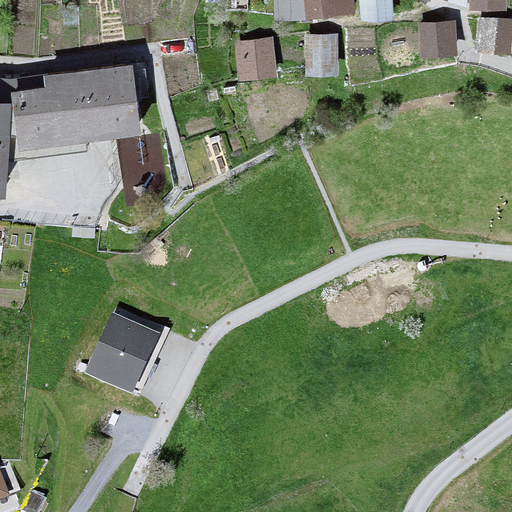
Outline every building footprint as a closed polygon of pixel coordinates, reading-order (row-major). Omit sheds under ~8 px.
[(277,0),(283,24),(365,13),(362,0),(277,0)] [(400,0),(371,0),(376,21),(405,15),(400,0)] [(511,16),(480,16),(481,51),(511,50),(511,16)] [(444,22),(418,26),(423,59),(449,55),(444,22)] [(336,31),(302,36),(311,78),(343,72),(336,31)] [(271,33),(234,42),(243,81),(280,73),(271,33)] [(16,95),(22,146),(138,131),(130,67),(42,78),(44,92),(16,95)] [(152,153),(129,158),(133,174),(167,167),(159,133),(148,136),(152,153)] [(113,323),(90,374),(134,394),(157,343),(113,323)] [(0,465),(0,508),(13,504),(0,465)]
